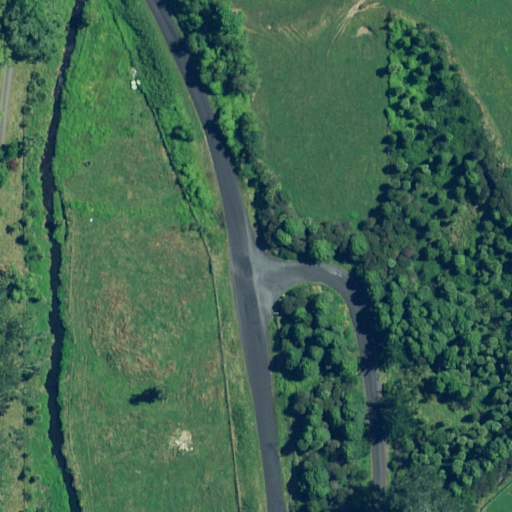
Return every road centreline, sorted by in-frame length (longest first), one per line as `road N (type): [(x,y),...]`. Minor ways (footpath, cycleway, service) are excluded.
road 1 (residential): [(389,511),(376,343),(358,283),(324,265),(246,277)]
road 2 (unclassified): [(153,0),(228,167),(246,277)]
road 3 (unclassified): [(246,277),(273,511)]
